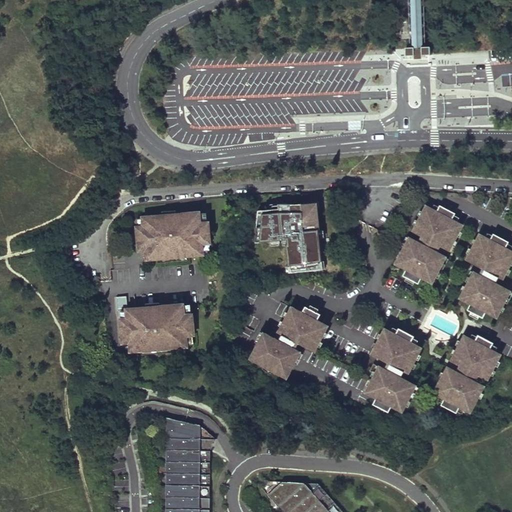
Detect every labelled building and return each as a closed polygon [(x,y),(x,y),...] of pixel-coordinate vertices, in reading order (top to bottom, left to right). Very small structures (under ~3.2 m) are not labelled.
[(411,0),(414,48),(424,47),(421,0),(411,0)] [(249,220),(255,221),(259,197),(254,197),(249,220)] [(434,204),(431,211),(446,219),(450,212),(434,204)] [(415,235),(434,245),(443,250),(456,224),(446,219),(431,211),(420,205),(407,231),(415,235)] [(158,252),(206,250),(206,239),(213,239),(212,218),(204,218),(204,207),(147,210),(147,220),(140,220),(141,237),(157,236),(158,244),(158,252)] [(274,241),(276,260),(276,261),(285,261),(285,257),(304,255),(301,231),(294,231),(293,223),(280,224),(281,240),(274,241)] [(380,234),(387,237),(391,230),(384,227),(380,234)] [(488,233),(484,239),(500,247),(503,241),(488,233)] [(476,268),(495,278),(496,278),(510,253),(500,247),(484,239),(474,234),(460,259),(476,268)] [(415,235),(412,241),(431,251),(434,245),(415,235)] [(157,236),(141,237),(141,245),(158,244),(157,236)] [(431,251),(412,241),(404,237),(390,263),(400,268),(416,276),(426,282),(440,256),(431,251)] [(268,275),(287,273),(285,257),(285,261),(276,261),(276,260),(267,261),(268,275)] [(400,268),(397,275),(412,283),(416,276),(400,268)] [(476,268),(473,274),(492,284),(495,278),(476,268)] [(455,297),(465,303),(481,311),(491,316),(504,290),(492,284),(473,274),(468,271),(455,297)] [(130,344),(179,342),(178,331),(186,330),(185,310),(177,310),(176,299),(121,302),(120,289),(109,289),(110,303),(119,303),(120,311),(113,312),(114,329),(130,328),(130,344)] [(481,311),(465,303),(462,309),(477,317),(481,311)] [(299,305),(296,312),(312,320),(315,313),(299,305)] [(312,320),(296,312),(286,306),(272,332),(273,332),(292,343),(308,351),(322,325),(312,320)] [(393,327),(389,334),(405,342),(408,335),(393,327)] [(130,328),(114,329),(114,337),(130,336),(130,328)] [(382,362),(401,372),(402,373),(415,347),(405,342),(389,334),(379,328),(366,354),(382,362)] [(289,349),(270,339),(258,332),(244,358),(281,377),(294,351),(289,349)] [(273,332),(270,339),(289,349),(292,343),(273,332)] [(472,334),(468,341),(484,349),(487,342),(472,334)] [(453,365),(472,375),(481,380),(494,354),(484,349),(468,341),(458,335),(445,361),(453,365)] [(382,362),(378,369),(397,378),(401,372),(382,362)] [(453,365),(450,372),(469,382),(472,375),(453,365)] [(370,397),(386,405),(396,410),(409,385),(397,378),(378,369),(373,366),(360,392),(370,397)] [(438,398),(454,406),(464,412),(477,386),(469,382),(450,372),(441,367),(428,393),(438,398)] [(386,405),(370,397),(367,404),(382,412),(386,405)] [(454,406),(438,398),(435,405),(450,413),(454,406)] [(200,424),(167,417),(166,437),(201,438),(200,424)] [(201,449),(201,438),(166,437),(166,449),(201,449)] [(201,461),(201,449),(166,449),(167,461),(201,461)] [(201,473),(201,461),(167,461),(166,473),(201,473)] [(200,485),(201,473),(166,473),(166,484),(200,485)] [(278,506),(305,482),(283,481),(268,494),(275,502),(278,506)] [(288,511),(313,491),(305,482),(278,506),(283,511),(288,511)] [(200,497),(200,485),(166,484),(166,496),(200,497)] [(305,511),(320,499),(313,491),(288,511),(305,511)] [(200,497),(166,496),(166,507),(200,508),(200,497)] [(323,511),(328,508),(320,499),(305,511),(323,511)]
